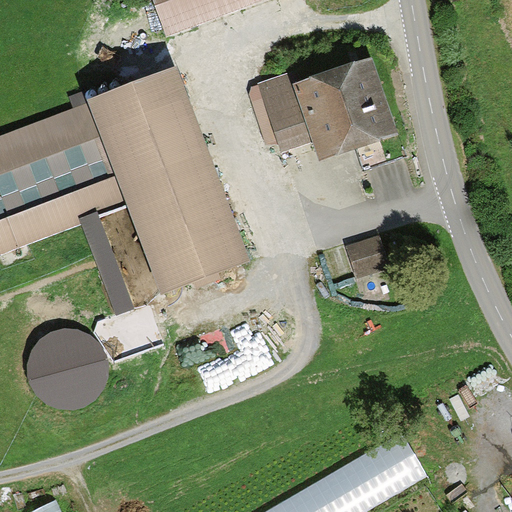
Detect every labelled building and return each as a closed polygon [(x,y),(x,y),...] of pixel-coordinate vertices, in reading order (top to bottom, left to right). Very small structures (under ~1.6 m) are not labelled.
[(153,0),(169,40),(266,0),(153,0)] [(297,71),(258,83),(284,154),(315,143),(321,165),(401,136),(373,59),(301,83),(297,71)] [(179,67),(0,136),(0,177),(104,138),(119,176),(0,221),(0,256),(82,224),(119,318),(136,311),(102,216),(127,207),(161,298),(254,265),(179,67)] [(377,241),(349,250),(357,277),(386,268),(377,241)] [(406,442),(270,511),(381,511),(430,488),(406,442)] [(65,511),(61,502),(39,511),(65,511)]
